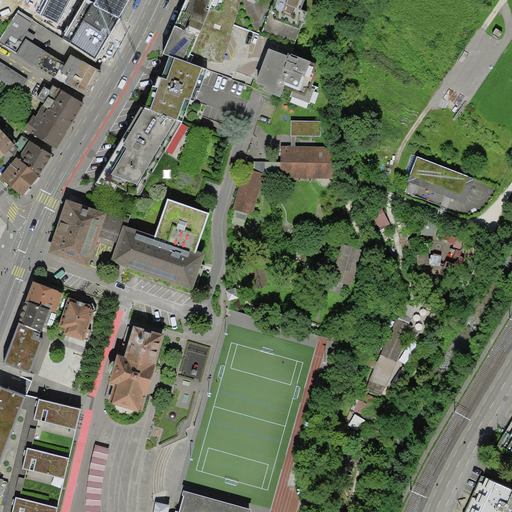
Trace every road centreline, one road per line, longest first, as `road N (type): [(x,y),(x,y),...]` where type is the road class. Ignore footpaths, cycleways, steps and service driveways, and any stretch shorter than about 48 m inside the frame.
road 1 (track): [(503,0),(422,113),(392,170),(415,301)]
road 2 (secondary): [(36,222),(158,0)]
road 3 (residential): [(257,97),(230,171),(207,307)]
road 4 (residential): [(189,314),(24,253)]
road 5 (secondary): [(511,370),(435,511)]
